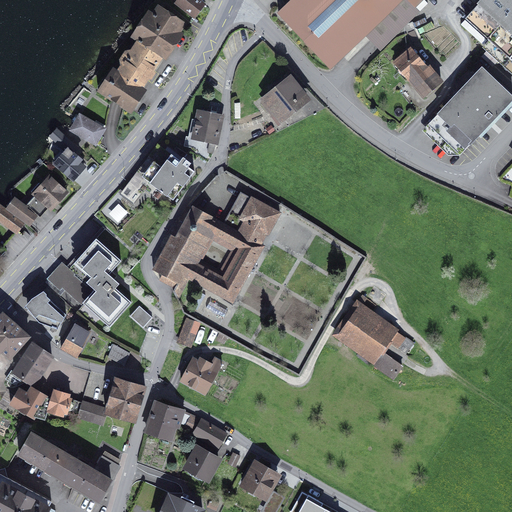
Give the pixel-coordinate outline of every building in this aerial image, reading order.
[(178,0),(181,2),(178,5),(195,18),(205,5),(199,1),(200,0),(178,0)] [(293,0),(279,14),(330,68),(380,22),(394,37),(407,24),(406,10),(405,8),(410,2),(414,7),(422,0),(293,0)] [(511,0),(482,0),(466,19),(488,39),(511,12),(511,0)] [(179,33),(184,24),(159,8),(153,16),(152,15),(136,39),(139,41),(129,57),(152,72),(163,56),(165,58),(181,34),(179,33)] [(511,12),(488,39),(510,59),(511,57),(511,12)] [(418,40),(414,31),(408,33),(411,42),(418,40)] [(411,50),(395,63),(424,97),(442,82),(430,68),(427,70),(411,50)] [(115,71),(101,92),(130,111),(144,90),(141,88),(152,72),(129,57),(118,73),(115,71)] [(511,96),(482,69),(428,125),(460,155),(511,100),(511,96)] [(308,102),(290,81),(282,88),(280,85),(273,91),(275,94),(263,103),(270,112),(274,109),(277,112),(282,118),(286,115),(288,116),(294,112),(294,113),(308,102)] [(210,114),(200,112),(194,138),(217,143),(222,117),(217,116),(218,108),(212,107),(210,114)] [(282,118),(277,112),(271,116),(279,126),(284,121),(282,118)] [(81,116),(72,131),(99,146),(104,137),(101,135),(104,129),(81,116)] [(67,151),(55,164),(74,180),(85,167),(80,163),(82,161),(73,154),(78,148),(57,130),(51,137),(67,151)] [(172,155),(150,183),(173,200),(195,172),(188,167),(191,164),(183,158),(181,161),(172,155)] [(68,193),(50,177),(41,186),(43,188),(27,205),(38,215),(47,206),(51,211),(68,193)] [(232,302),(263,246),(261,245),(267,233),(268,234),(280,213),(278,212),(241,192),(223,224),(190,205),(153,271),(177,284),(184,288),(189,279),(203,287),(232,302)] [(8,209),(29,224),(36,216),(26,209),(27,208),(15,199),(8,209)] [(119,223),(129,212),(113,199),(103,210),(119,223)] [(0,206),(0,220),(18,234),(25,224),(0,206)] [(33,238),(25,231),(14,242),(11,240),(3,249),(6,252),(0,258),(0,265),(5,269),(33,238)] [(121,261),(96,239),(88,248),(93,252),(80,267),(92,277),(87,282),(92,286),(96,291),(84,304),(110,327),(132,302),(116,288),(120,284),(109,275),(121,261)] [(79,310),(84,304),(96,291),(92,286),(90,289),(75,276),(76,274),(63,263),(48,279),(61,291),(63,289),(65,291),(61,295),(72,305),(79,310)] [(67,315),(43,292),(28,309),(39,323),(58,330),(67,315)] [(228,311),(210,301),(206,308),(224,318),(228,311)] [(394,334),(353,305),(348,312),(354,316),(338,339),(394,378),(403,365),(392,357),(398,349),(388,342),(394,334)] [(149,314),(140,306),(130,317),(144,328),(151,320),(147,316),(149,314)] [(29,337),(3,313),(0,316),(0,349),(10,358),(29,337)] [(199,323),(188,319),(179,342),(190,347),(199,323)] [(84,327),(77,322),(62,348),(68,352),(69,350),(77,354),(90,333),(83,329),(84,327)] [(405,338),(398,349),(406,354),(414,344),(405,338)] [(52,356),(34,344),(14,371),(7,383),(8,385),(10,387),(12,388),(15,388),(23,378),(30,382),(38,378),(52,356)] [(131,354),(114,344),(109,355),(125,365),(131,354)] [(205,393),(222,362),(212,356),(208,363),(201,359),(199,362),(193,359),(181,380),(205,393)] [(145,387),(116,378),(112,392),(108,391),(105,398),(110,399),(106,413),(135,422),(145,387)] [(43,406),(48,397),(32,387),(28,394),(19,389),(11,404),(35,419),(43,406)] [(48,397),(43,406),(47,409),(48,410),(48,411),(63,415),(64,412),(78,416),(82,402),(68,398),(69,394),(54,390),(52,399),(48,397)] [(104,409),(82,402),(78,416),(100,423),(104,409)] [(184,411),(156,402),(147,431),(170,439),(175,426),(179,427),(184,411)] [(226,434),(202,419),(194,432),(219,446),(226,434)] [(20,453),(60,477),(72,457),(31,433),(20,453)] [(219,459),(199,448),(187,468),(207,479),(219,459)] [(240,456),(234,453),(229,464),(235,467),(240,456)] [(94,470),(72,457),(60,477),(99,500),(104,493),(105,494),(108,488),(107,487),(111,480),(119,466),(102,456),(94,470)] [(280,477),(257,465),(253,471),(249,469),(242,483),(265,496),(271,485),(274,487),(280,477)] [(1,474),(0,474),(0,511),(46,511),(52,502),(6,477),(1,474)] [(275,511),(283,498),(274,494),(264,511),(265,511),(275,511)] [(181,500),(170,495),(162,511),(201,511),(203,510),(192,505),(194,502),(182,497),(181,500)] [(323,504),(309,496),(299,511),(330,511),(321,507),(323,504)]
